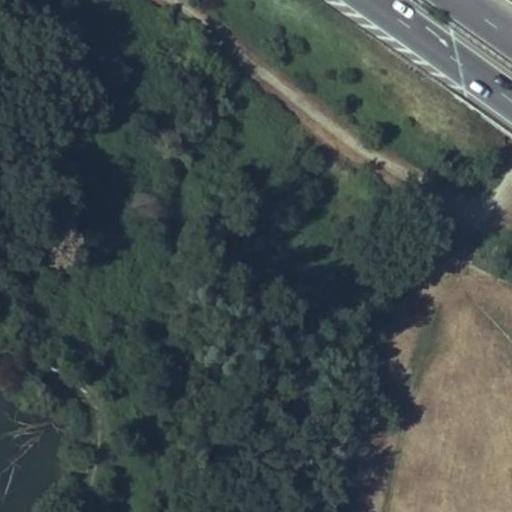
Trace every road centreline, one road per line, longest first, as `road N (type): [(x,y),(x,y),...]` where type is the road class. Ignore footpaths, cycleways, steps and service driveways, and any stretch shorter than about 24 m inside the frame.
road 1 (track): [(467,207),(386,168),(170,0)]
road 2 (track): [(0,342),(73,381),(91,411),(82,511)]
road 3 (trunk): [(372,0),(511,99)]
